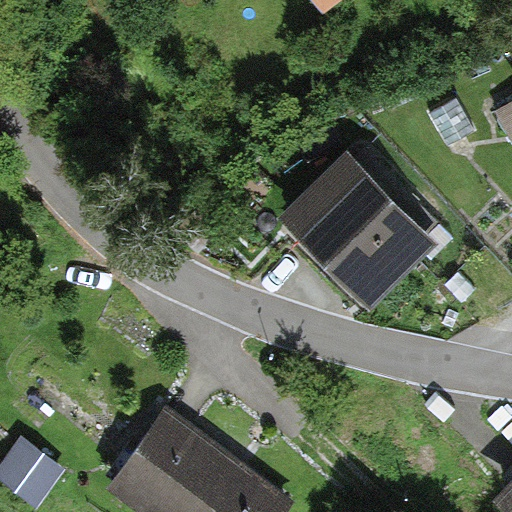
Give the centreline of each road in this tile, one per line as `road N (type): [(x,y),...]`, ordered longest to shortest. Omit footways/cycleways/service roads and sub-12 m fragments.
road 1 (residential): [(0,95),(32,154),(70,200),(161,276),(365,347),(463,367)]
road 2 (track): [(281,417),(383,511)]
